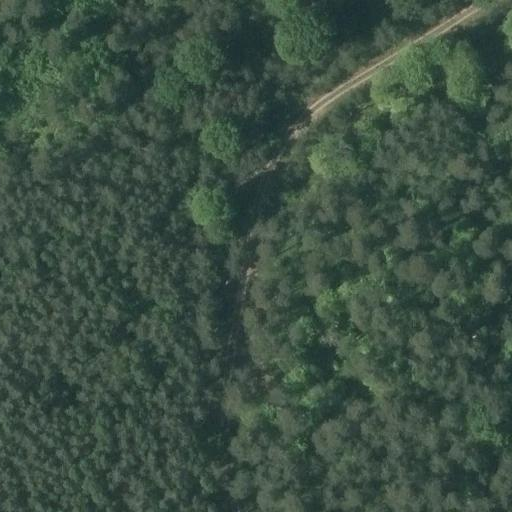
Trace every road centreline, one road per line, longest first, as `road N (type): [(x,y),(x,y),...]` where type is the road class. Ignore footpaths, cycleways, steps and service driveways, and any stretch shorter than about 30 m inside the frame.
road 1 (track): [(305,116),(264,183),(242,286),(216,439),(230,511)]
road 2 (track): [(305,116),(492,0)]
